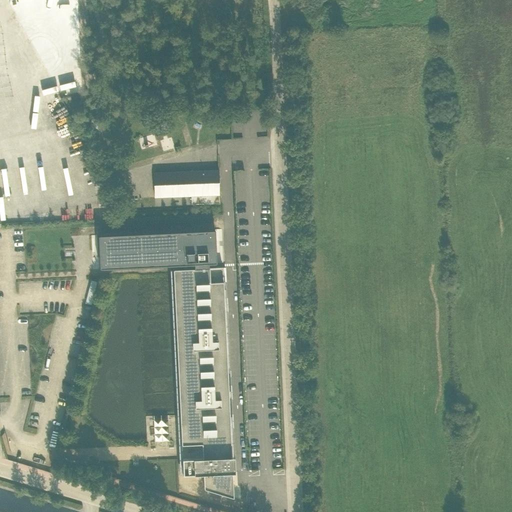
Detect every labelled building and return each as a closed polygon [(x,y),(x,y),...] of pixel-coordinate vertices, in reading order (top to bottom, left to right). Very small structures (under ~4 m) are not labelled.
[(7,0),(61,95),(82,95),(77,0),(7,0)] [(203,15),(252,13),(251,3),(243,3),(242,0),(215,0),(215,2),(202,2),(202,3),(198,3),(199,11),(202,11),(203,15)] [(90,129),(105,129),(105,117),(90,117),(90,129)] [(154,173),(154,198),(191,197),(191,204),(219,203),(217,171),(154,173)] [(204,488),(233,497),(222,268),(208,268),(208,263),(216,263),(215,230),(99,235),(100,269),(195,265),(195,269),(173,270),(181,444),(202,443),(202,458),(182,459),(183,474),(203,474),(204,488)] [(155,414),(155,441),(172,441),(173,414),(155,414)]
